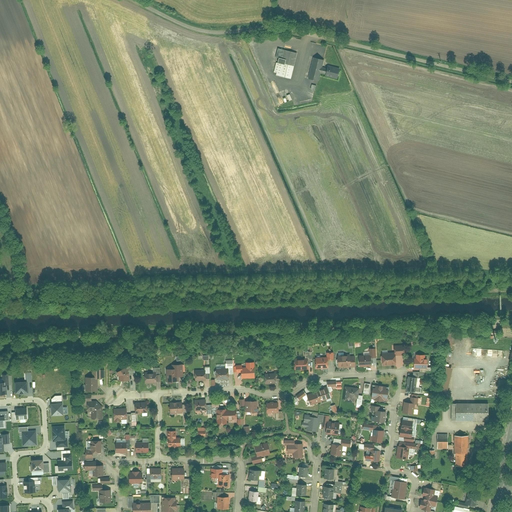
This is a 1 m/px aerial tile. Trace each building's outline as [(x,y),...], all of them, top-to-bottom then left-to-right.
[(276,62),(273,73),(276,73),(276,76),(291,79),(295,63),(295,61),(298,52),(278,48),(275,58),(280,59),(279,63),(276,62)] [(319,81),(321,72),(327,74),(327,76),(338,79),(341,67),(330,64),(329,67),(323,65),(324,59),(313,57),(308,78),(319,81)] [(412,356),(412,366),(425,365),(425,356),(423,356),(422,352),(414,352),(414,356),(412,356)] [(382,364),(395,364),(395,353),(382,354),(382,359),(381,360),(381,362),(382,363),(382,364)] [(338,366),(351,366),(350,357),(349,357),(349,356),(338,356),(338,360),(337,360),(337,363),(338,363),(338,366)] [(360,366),(371,365),(370,356),(359,357),(360,366)] [(127,371),(133,371),(132,357),(123,357),(123,365),(113,370),(118,380),(129,374),(127,371)] [(328,367),(327,358),(315,358),(316,368),(328,367)] [(239,370),(240,377),(253,376),(252,359),(243,360),(244,364),(238,364),(238,363),(233,363),(233,370),(239,370)] [(295,369),(307,368),(307,359),(294,360),(295,369)] [(170,366),(164,367),(165,380),(176,379),(176,373),(180,373),(179,361),(170,362),(170,366)] [(193,368),(193,379),(204,379),(204,376),(207,376),(207,364),(203,365),(203,367),(193,368)] [(83,375),(84,389),(96,388),(96,377),(101,376),(101,366),(90,367),(90,375),(83,375)] [(142,371),(143,382),(154,381),(154,378),(158,378),(157,366),(150,366),(151,370),(142,371)] [(226,366),(214,367),(214,378),(226,378),(226,366)] [(413,390),(415,376),(417,376),(417,370),(410,370),(411,374),(405,373),(403,388),(413,390)] [(262,372),(263,382),(274,381),(273,376),(280,375),(279,371),(262,372)] [(15,381),(16,393),(29,392),(28,381),(33,380),(32,372),(25,373),(26,381),(15,381)] [(0,381),(0,394),(8,394),(8,385),(13,384),(12,374),(6,374),(7,381),(0,381)] [(357,386),(342,383),(340,399),(355,401),(357,386)] [(371,383),(369,397),(384,399),(386,385),(371,383)] [(305,393),(308,403),(328,396),(325,386),(305,393)] [(294,393),(296,397),(304,392),(301,388),(294,393)] [(51,403),(52,415),(64,414),(64,402),(63,402),(63,395),(56,395),(52,398),(52,403),(51,403)] [(408,399),(402,399),(401,410),(411,411),(412,401),(416,401),(416,395),(408,395),(408,399)] [(204,397),(192,397),(192,409),(203,408),(204,411),(210,411),(209,403),(204,403),(204,397)] [(243,410),(255,409),(254,399),(242,400),(242,397),(237,397),(238,403),(242,403),(243,410)] [(100,405),(95,398),(86,399),(86,409),(90,409),(90,417),(100,417),(100,405)] [(143,399),(132,400),(133,412),(144,411),(143,399)] [(167,400),(168,411),(180,410),(180,399),(167,400)] [(276,400),(264,400),(265,411),(274,411),(274,419),(281,418),(281,409),(276,409),(276,400)] [(485,400),(448,400),(449,418),(485,417),(485,400)] [(383,420),(384,410),(377,409),(377,405),(369,404),(368,407),(373,408),(372,419),(383,420)] [(124,406),(111,407),(112,419),(125,418),(124,406)] [(224,406),(214,407),(215,421),(225,420),(225,418),(235,418),(235,408),(224,409),(224,406)] [(12,411),(13,420),(17,420),(17,419),(28,418),(28,407),(16,408),(16,411),(12,411)] [(304,429),(316,430),(317,415),(302,414),(301,425),(304,425),(304,429)] [(324,424),(323,431),(336,432),(337,420),(325,419),(325,414),(321,414),(320,424),(324,424)] [(400,418),(399,426),(410,427),(411,419),(400,418)] [(65,425),(52,425),(53,441),(57,441),(57,446),(69,446),(68,440),(66,440),(65,425)] [(23,432),(23,445),(38,445),(37,430),(29,430),(29,426),(19,426),(20,432),(23,432)] [(408,436),(410,427),(399,426),(397,434),(403,435),(402,439),(412,440),(412,436),(408,436)] [(380,440),(381,429),(371,428),(370,439),(380,440)] [(168,430),(169,447),(180,446),(180,437),(176,437),(175,430),(168,430)] [(445,432),(435,432),(435,447),(445,446),(445,432)] [(0,436),(0,450),(5,450),(5,443),(11,443),(10,433),(3,433),(3,437),(0,436)] [(466,433),(452,433),(453,463),(467,462),(466,433)] [(90,451),(99,450),(99,438),(87,439),(87,447),(83,448),(83,456),(90,456),(90,451)] [(291,455),(299,456),(299,441),(292,441),(292,438),(282,438),(282,443),(285,443),(285,451),(291,451),(291,455)] [(339,441),(329,440),(328,451),(340,452),(341,444),(348,444),(348,438),(339,438),(339,441)] [(113,440),(114,451),(125,451),(124,439),(113,440)] [(396,444),(394,455),(406,456),(407,445),(413,446),(414,441),(398,439),(398,444),(396,444)] [(134,440),(134,451),(146,450),(146,440),(134,440)] [(265,440),(252,444),(255,456),(250,457),(251,463),(261,460),(259,455),(269,452),(265,440)] [(377,459),(378,449),(371,448),(371,443),(362,442),(362,448),(368,448),(367,458),(377,459)] [(73,452),(63,452),(64,459),(59,460),(59,470),(74,469),(73,452)] [(45,463),(44,459),(32,459),(32,471),(44,470),(44,472),(51,471),(50,462),(45,463)] [(96,461),(84,461),(84,471),(93,470),(93,476),(103,476),(102,465),(96,465),(96,461)] [(306,465),(298,464),(297,473),(305,474),(306,465)] [(169,477),(179,477),(179,486),(187,486),(188,476),(182,476),(182,465),(169,465),(169,477)] [(323,466),(322,476),(332,477),(332,467),(323,466)] [(158,467),(148,467),(148,472),(145,472),(145,480),(148,480),(148,477),(159,476),(158,467)] [(215,484),(226,484),(226,472),(224,472),(224,467),(212,467),(212,473),(215,473),(215,484)] [(258,468),(247,467),(246,477),(257,478),(258,468)] [(140,470),(127,470),(127,482),(139,481),(139,486),(144,486),(144,477),(140,478),(140,470)] [(58,481),(58,477),(52,477),(52,486),(58,486),(58,493),(62,493),(63,499),(68,499),(68,493),(70,492),(69,484),(70,484),(70,478),(67,478),(67,480),(58,481)] [(391,478),(390,486),(403,488),(405,480),(391,478)] [(5,479),(0,479),(0,497),(9,497),(8,484),(5,484),(5,479)] [(24,480),(25,492),(37,491),(36,479),(24,480)] [(295,481),(295,492),(304,493),(304,482),(295,481)] [(109,499),(108,487),(99,488),(99,483),(91,483),(91,487),(97,487),(97,500),(109,499)] [(348,494),(349,486),(327,484),(326,487),(324,486),(323,497),(332,498),(333,489),(341,490),(341,493),(348,494)] [(423,485),(419,506),(429,508),(430,504),(434,505),(436,493),(432,493),(433,487),(423,485)] [(402,497),(403,488),(390,486),(388,495),(402,497)] [(256,489),(247,488),(246,498),(255,499),(256,489)] [(465,502),(472,504),(476,492),(466,489),(463,501),(457,500),(456,503),(465,505),(465,502)] [(226,507),(226,495),(215,495),(215,507),(226,507)] [(162,511),(174,511),(175,498),(162,498),(162,511)] [(303,510),(303,499),(293,499),(292,510),(303,510)] [(63,510),(58,510),(58,511),(69,511),(69,510),(74,510),(73,501),(62,502),(63,510)] [(334,502),(321,501),(320,511),(340,511),(341,508),(334,507),(334,502)] [(358,505),(356,511),(367,511),(368,509),(372,510),(374,502),(369,501),(369,506),(358,505)] [(150,511),(151,503),(133,504),(133,511),(150,511)]
